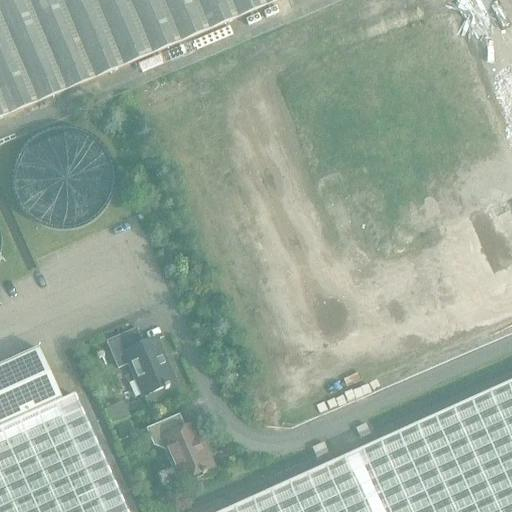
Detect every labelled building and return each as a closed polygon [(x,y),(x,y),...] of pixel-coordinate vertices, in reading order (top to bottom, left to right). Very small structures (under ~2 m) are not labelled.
[(277,0),(0,0),(0,117),(5,115),(277,0)] [(333,57),(225,102),(257,179),(290,258),(306,296),(333,357),(439,312),(511,281),(511,0),(467,0),(426,18),(333,57)] [(143,341),(138,328),(107,341),(118,365),(129,360),(143,393),(164,384),(165,386),(169,385),(168,383),(176,379),(157,335),(143,341)] [(0,429),(60,402),(42,360),(37,350),(0,367),(0,429)] [(0,429),(0,511),(511,511),(511,383),(378,444),(361,452),(226,511),(125,511),(73,396),(60,402),(0,429)] [(179,478),(212,464),(204,445),(202,446),(191,421),(184,424),(178,411),(146,425),(153,442),(166,448),(179,478)] [(129,422),(115,428),(120,439),(134,433),(129,422)]
